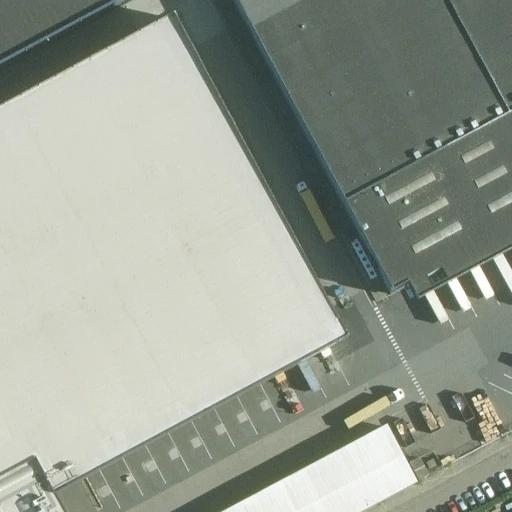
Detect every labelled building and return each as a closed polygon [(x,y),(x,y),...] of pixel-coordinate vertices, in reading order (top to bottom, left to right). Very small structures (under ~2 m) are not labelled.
[(0,0),(0,67),(125,0),(0,0)] [(511,0),(230,0),(390,296),(511,230),(511,0)] [(173,20),(0,112),(0,511),(61,511),(45,481),(335,325),(173,20)] [(227,511),(365,511),(416,485),(385,428),(227,511)] [(418,482),(428,477),(419,459),(409,465),(418,482)]
